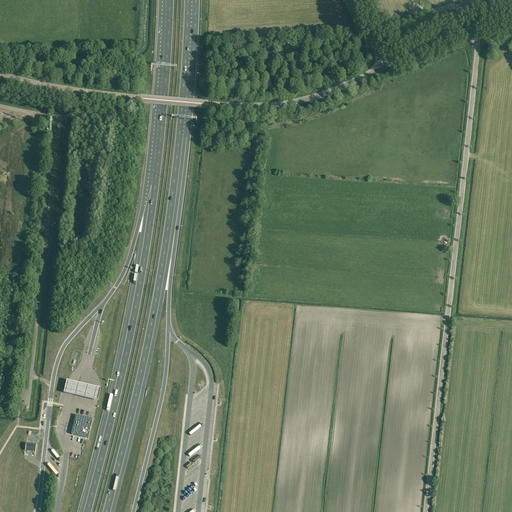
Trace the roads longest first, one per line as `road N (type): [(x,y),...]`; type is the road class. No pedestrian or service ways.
road 1 (unclassified): [(425,511),(477,51),(473,29)]
road 2 (motorway): [(107,511),(158,296),(183,134)]
road 3 (unclassified): [(28,400),(59,119),(0,105)]
road 4 (motorway): [(153,186),(85,511)]
road 5 (motorway): [(167,0),(153,186)]
road 6 (tertiary): [(214,104),(297,101),(383,66)]
road 7 (motorway): [(169,304),(183,134)]
road 8 (tertiary): [(214,104),(57,87)]
road 9 (motorway): [(183,134),(192,0)]
